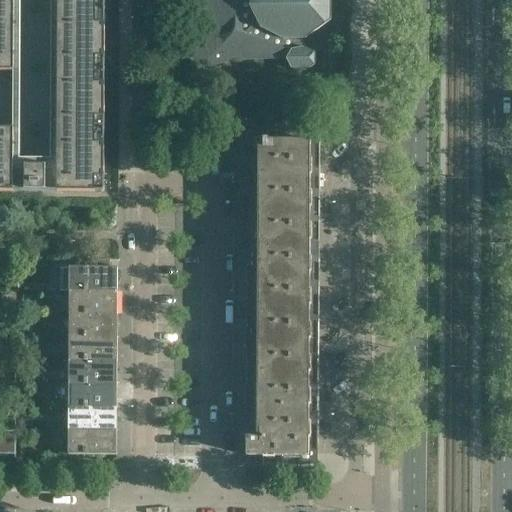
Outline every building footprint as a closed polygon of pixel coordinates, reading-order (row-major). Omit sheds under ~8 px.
[(0,0),(0,191),(104,192),(105,0),(0,0)] [(330,0),(197,0),(198,9),(198,23),(181,49),(198,71),(233,61),(286,61),(291,70),(303,72),(315,66),(315,54),(304,49),(304,39),(331,22),(331,18),(329,18),(330,15),(330,13),(331,10),(331,7),(331,6),(331,2),(330,0)] [(309,457),(310,141),(264,140),(264,157),(248,157),(246,456),(309,457)] [(118,292),(118,270),(118,269),(70,268),(70,292),(118,292)] [(117,316),(118,292),(70,292),(70,315),(117,316)] [(117,339),(117,316),(70,315),(69,338),(117,339)] [(117,362),(117,339),(69,338),(69,362),(117,362)] [(117,385),(117,362),(69,362),(69,385),(117,385)] [(117,408),(117,385),(69,385),(69,408),(117,408)] [(117,432),(117,408),(69,408),(69,431),(117,432)] [(117,456),(117,432),(69,431),(69,455),(117,456)]
